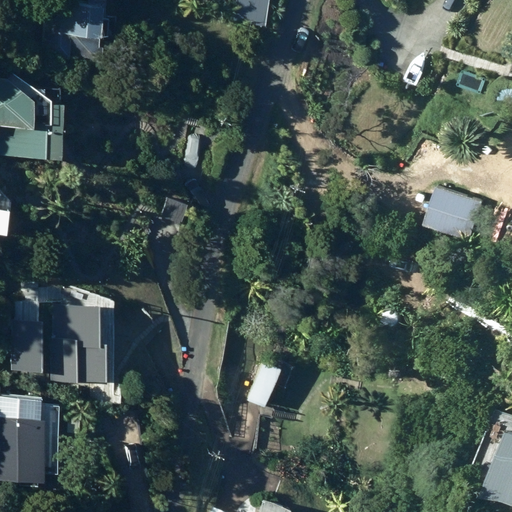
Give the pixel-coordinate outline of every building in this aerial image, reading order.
[(43,11),(40,58),(82,61),(81,66),(100,67),(101,42),(97,42),(99,8),(63,6),(63,12),(43,11)] [(0,155),(57,164),(60,108),(47,107),(46,127),(28,126),(28,111),(3,81),(0,81),(0,155)] [(483,202),(438,187),(425,226),(470,241),(483,202)] [(436,248),(413,247),(412,272),(435,273),(436,248)] [(75,308),(84,304),(86,295),(79,289),(70,292),(68,302),(75,308)] [(9,320),(10,372),(42,372),(41,324),(38,325),(37,301),(13,302),(13,320),(9,320)] [(50,305),(50,383),(105,387),(104,349),(98,350),(98,312),(50,305)] [(262,364),(247,402),(264,409),(279,371),(262,364)] [(0,487),(40,487),(41,424),(17,423),(18,420),(0,420),(0,487)] [(511,433),(485,498),(511,508),(511,433)]
